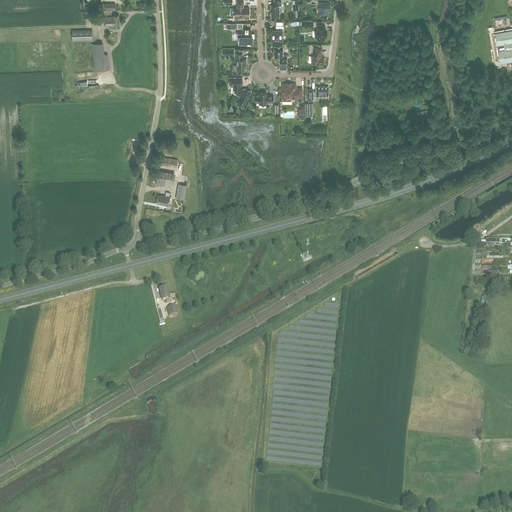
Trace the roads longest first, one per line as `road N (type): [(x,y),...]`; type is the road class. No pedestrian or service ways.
road 1 (primary): [(129,265),(393,193),(511,141)]
road 2 (unclassified): [(138,244),(299,206),(397,162),(511,125)]
road 3 (unclassified): [(138,244),(159,99),(156,0)]
road 4 (track): [(441,511),(386,507),(325,492),(292,470),(263,470)]
road 5 (residential): [(340,0),(330,75),(270,74)]
road 6 (primary): [(0,299),(129,265)]
road 7 (unclassified): [(0,286),(125,248)]
road 8 (track): [(15,308),(133,281)]
